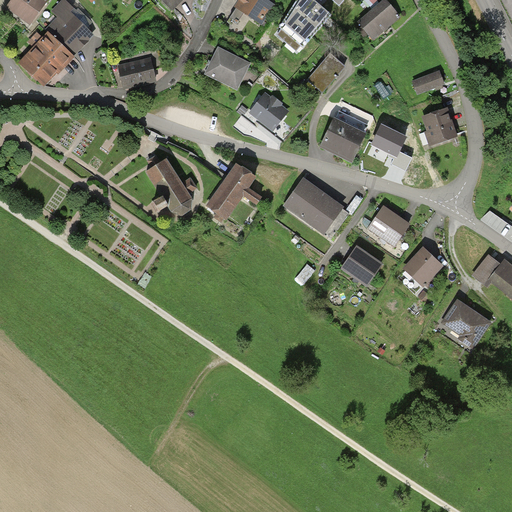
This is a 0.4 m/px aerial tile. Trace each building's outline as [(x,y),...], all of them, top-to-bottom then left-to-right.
[(46,0),(11,0),(6,7),(30,26),(48,1),(46,0)] [(77,11),(65,0),(61,0),(51,11),(57,17),(45,29),(48,32),(74,57),(94,36),(87,28),(92,23),(78,9),(77,11)] [(184,0),(160,0),(172,12),(184,0)] [(239,0),(234,7),(262,25),(275,5),(267,0),(239,0)] [(314,2),(311,0),(302,0),(285,25),(305,42),(329,14),(318,5),(314,2)] [(399,15),(386,0),(383,0),(357,22),(361,27),(358,30),(364,37),(368,35),(373,41),(391,26),(398,20),(396,17),(399,15)] [(75,58),(74,57),(48,32),(43,38),(37,33),(28,42),(33,47),(18,63),(44,88),(57,74),(59,75),(75,58)] [(237,91),(251,63),(218,47),(210,64),(205,75),(237,91)] [(322,94),(346,67),(330,54),(307,81),(315,87),(322,94)] [(156,83),(151,58),(118,65),(120,77),(123,90),(156,83)] [(445,85),(440,71),(412,82),(417,96),(445,85)] [(271,97),(265,92),(249,113),(273,132),(290,111),(282,105),(283,104),(272,96),(271,97)] [(375,116),(355,106),(350,117),(339,112),(336,118),(334,117),(319,148),(335,155),(353,164),(375,116)] [(448,108),(422,117),(427,131),(424,132),(429,147),(458,137),(448,108)] [(401,151),(408,137),(382,124),(371,145),(389,153),(388,156),(391,158),(393,159),(391,164),(406,172),(413,157),(401,151)] [(157,156),(147,161),(152,169),(146,172),(162,199),(153,204),(159,214),(169,209),(171,213),(182,218),(192,210),(193,200),(189,194),(198,189),(191,178),(182,184),(167,160),(161,163),(157,156)] [(257,178),(236,164),(206,207),(211,210),(211,211),(227,221),(243,197),(257,206),(262,198),(249,189),(257,178)] [(284,206),(325,235),(344,208),(323,193),(303,179),(284,206)] [(367,229),(394,248),(411,225),(403,219),(384,206),(367,229)] [(367,288),(383,264),(357,246),(340,269),(356,280),(367,288)] [(444,267),(423,247),(403,269),(423,288),(444,267)] [(488,280),(501,265),(489,255),(472,275),(488,288),(492,283),(488,280)] [(511,265),(505,260),(501,265),(488,280),(492,283),(511,299),(511,265)] [(315,271),(308,265),(295,279),(302,286),(315,271)] [(431,298),(424,291),(418,297),(426,304),(431,298)] [(492,324),(457,300),(441,323),(460,336),(457,339),(473,350),(492,324)]
